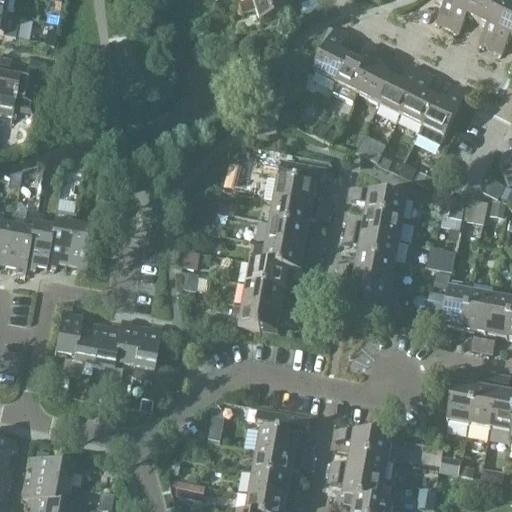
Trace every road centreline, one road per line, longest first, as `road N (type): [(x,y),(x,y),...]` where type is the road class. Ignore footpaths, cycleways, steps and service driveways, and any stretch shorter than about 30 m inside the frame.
road 1 (residential): [(134,443),(238,371),(354,394),(390,388)]
road 2 (residential): [(22,417),(48,294),(121,305),(134,230)]
road 3 (residential): [(340,0),(509,97)]
